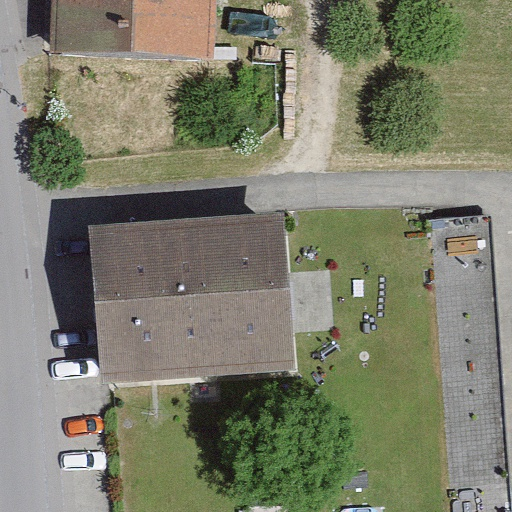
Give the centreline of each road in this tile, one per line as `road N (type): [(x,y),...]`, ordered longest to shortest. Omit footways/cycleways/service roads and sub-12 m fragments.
road 1 (residential): [(0,219),(22,511)]
road 2 (track): [(294,195),(323,61),(324,0)]
